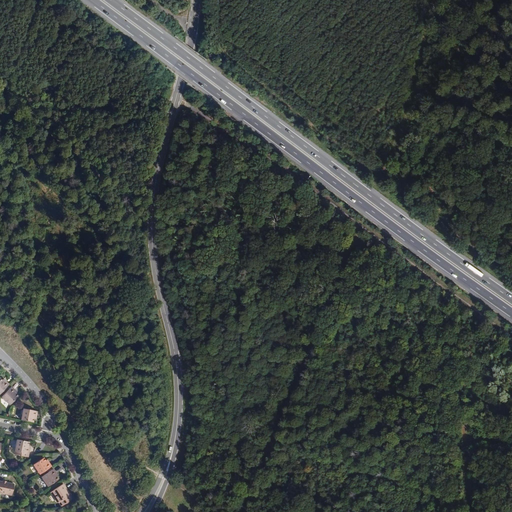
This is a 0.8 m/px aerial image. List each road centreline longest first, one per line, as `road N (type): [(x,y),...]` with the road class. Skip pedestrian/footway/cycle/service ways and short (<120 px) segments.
road 1 (motorway): [(90,0),(511,312)]
road 2 (tertiary): [(195,0),(153,201),(153,259),(178,389),(167,469),(149,507)]
road 3 (motorway): [(511,298),(112,0)]
road 4 (unknown): [(0,117),(33,200),(46,350),(118,443),(163,478)]
road 5 (track): [(511,334),(176,95)]
road 6 (unknown): [(241,511),(357,221)]
road 7 (unknown): [(476,310),(464,416),(473,511)]
road 8 (unknown): [(400,149),(436,0)]
